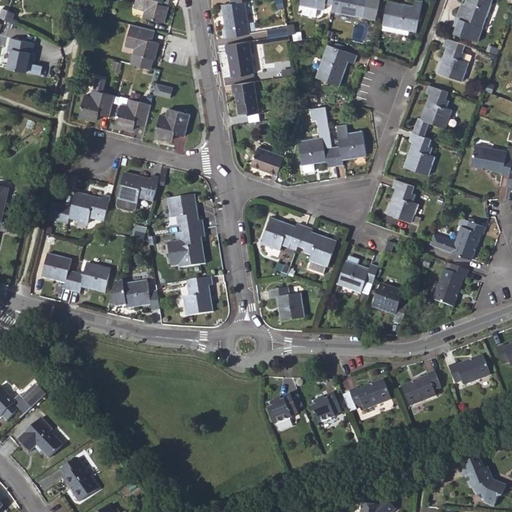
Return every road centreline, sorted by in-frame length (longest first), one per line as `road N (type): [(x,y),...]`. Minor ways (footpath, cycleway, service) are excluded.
road 1 (residential): [(504,317),(396,354),(263,348)]
road 2 (residential): [(230,186),(303,202),(370,194),(389,131),(384,93)]
road 3 (residential): [(228,346),(18,304)]
road 4 (residential): [(223,163),(197,0)]
road 5 (residential): [(246,331),(230,186)]
road 6 (residential): [(223,163),(108,144),(94,157)]
